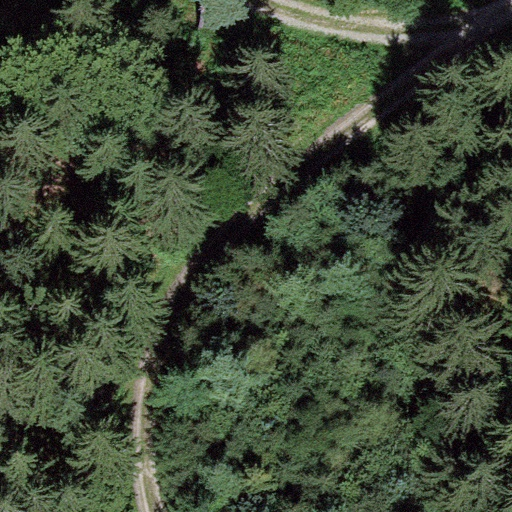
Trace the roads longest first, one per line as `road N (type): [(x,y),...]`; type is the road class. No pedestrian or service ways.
road 1 (track): [(154,511),(136,438),(144,360),(195,273),(458,35),(511,1)]
road 2 (track): [(458,35),(284,18),(241,0)]
